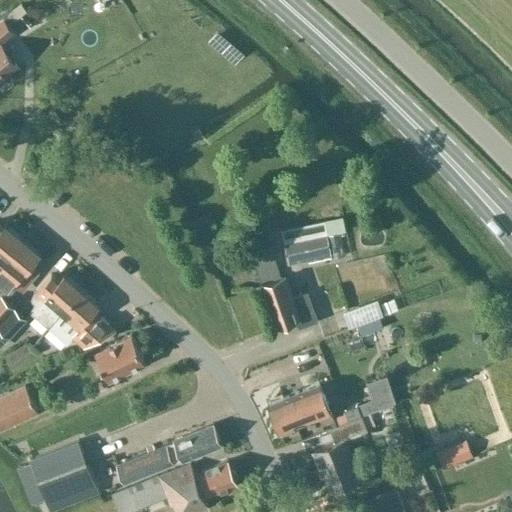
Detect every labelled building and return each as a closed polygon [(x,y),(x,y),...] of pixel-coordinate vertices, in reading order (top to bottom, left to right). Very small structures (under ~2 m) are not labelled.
[(15,32),(9,25),(27,11),(21,3),(9,12),(10,14),(4,18),(5,19),(0,23),(0,80),(20,66),(1,42),(15,32)] [(200,209),(190,213),(199,236),(210,232),(200,209)] [(324,220),(280,230),(288,264),(331,255),(331,253),(324,220)] [(0,268),(23,239),(5,224),(3,226),(0,223),(0,268)] [(23,291),(26,287),(39,271),(33,265),(41,254),(23,239),(0,268),(0,282),(11,292),(16,286),(23,291)] [(286,276),(282,277),(271,247),(249,250),(262,284),(261,284),(277,329),(297,321),(300,328),(319,320),(307,291),(294,296),(286,276)] [(49,327),(82,289),(64,274),(55,285),(48,279),(34,294),(32,300),(36,304),(30,311),(49,327)] [(73,337),(84,346),(115,329),(94,311),(100,305),(82,289),(49,327),(67,343),(73,337)] [(1,294),(0,295),(0,325),(16,308),(1,294)] [(393,297),(380,302),(384,314),(397,309),(393,297)] [(15,309),(0,326),(0,327),(13,339),(29,321),(15,309)] [(372,331),(369,321),(357,325),(361,335),(372,331)] [(95,352),(109,380),(145,363),(132,335),(95,352)] [(372,399),(358,405),(362,415),(371,412),(376,410),(386,406),(396,403),(387,375),(367,382),(372,399)] [(282,432),(333,412),(321,383),(270,403),(282,432)] [(0,431),(39,413),(25,385),(0,396),(0,431)] [(358,405),(344,410),(349,421),(351,420),(362,415),(358,405)] [(367,430),(367,428),(375,425),(371,412),(362,415),(351,420),(349,421),(337,426),(333,427),(339,441),(312,451),(322,476),(324,476),(331,491),(364,478),(347,438),(367,430)] [(157,416),(81,435),(85,450),(160,431),(157,416)] [(182,459),(182,461),(222,445),(213,425),(173,441),(174,442),(118,464),(125,482),(182,459)] [(50,511),(52,511),(100,493),(79,440),(30,460),(50,511)] [(199,511),(210,508),(205,496),(237,484),(227,461),(195,473),(191,462),(110,494),(117,511),(128,511),(167,497),(171,506),(173,505),(176,511),(199,511)] [(406,511),(400,496),(398,492),(380,499),(379,498),(371,501),(375,511),(406,511)] [(511,502),(510,496),(499,500),(502,511),(511,507),(511,502)]
